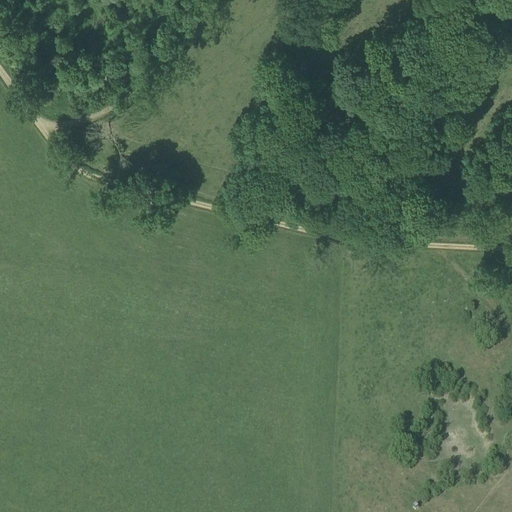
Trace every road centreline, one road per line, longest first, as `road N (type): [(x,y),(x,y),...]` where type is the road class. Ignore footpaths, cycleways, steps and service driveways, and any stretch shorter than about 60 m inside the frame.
road 1 (track): [(42,127),(79,168),(109,180),(353,238),(511,246)]
road 2 (track): [(214,0),(90,116),(42,127)]
